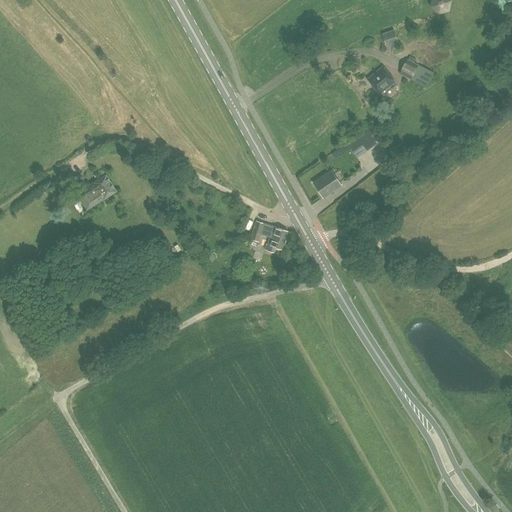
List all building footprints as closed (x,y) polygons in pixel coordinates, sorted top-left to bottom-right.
[(431,0),(430,7),(438,14),(449,11),(452,0),(431,0)] [(394,30),(382,34),(386,47),(393,44),(393,45),(399,43),(394,30)] [(429,83),(437,69),(410,55),(403,69),(429,83)] [(397,81),(384,66),(368,80),(381,95),(397,81)] [(377,144),(376,143),(372,138),(376,135),(371,129),(368,131),(367,130),(347,144),(336,151),(340,156),(350,149),(357,158),(377,144)] [(381,155),(389,148),(386,145),(378,152),(381,155)] [(336,151),(332,154),(335,159),(340,156),(336,151)] [(343,185),(332,170),(314,183),(324,198),(343,185)] [(117,192),(107,175),(77,193),(88,210),(117,192)] [(283,250),(288,231),(265,224),(256,221),(251,239),(260,242),(262,235),(271,237),(269,245),(268,245),(266,250),(275,253),(276,248),(283,250)] [(215,259),(210,250),(204,253),(209,262),(215,259)]
